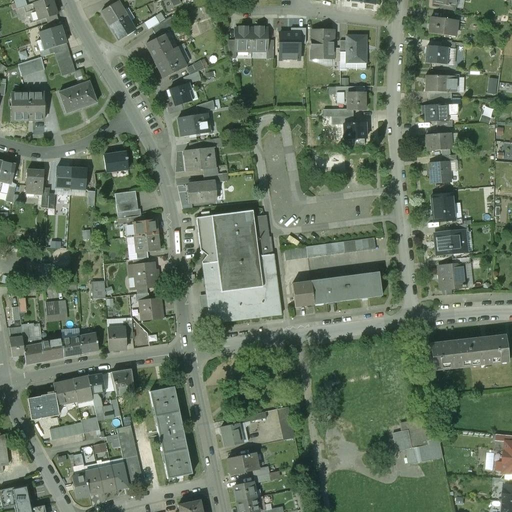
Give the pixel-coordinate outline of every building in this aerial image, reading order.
[(15,3),(17,10),(27,7),(24,0),(15,3)] [(51,0),(43,0),(33,3),(38,21),(46,18),(56,15),(51,0)] [(433,0),(433,4),(455,8),(456,0),(433,0)] [(127,16),(119,3),(111,7),(110,6),(101,11),(110,26),(127,16)] [(442,19),(456,21),(462,22),(463,16),(443,13),(442,19)] [(58,21),(56,15),(46,18),(47,24),(58,21)] [(110,26),(119,40),(128,35),(127,33),(135,28),(127,16),(110,26)] [(144,24),(148,30),(151,28),(159,23),(155,17),(144,24)] [(442,19),(430,18),(428,33),(454,37),(456,21),(442,19)] [(151,28),(154,35),(168,28),(164,21),(151,28)] [(59,27),(39,34),(44,50),(47,49),(65,44),(59,27)] [(236,52),(251,52),(251,29),(235,29),(235,41),(235,52),(236,52)] [(267,29),(251,29),(251,52),(266,52),(267,41),(267,29)] [(299,45),(305,45),(306,30),(291,30),(291,35),(299,35),(299,45)] [(332,32),(311,32),(312,58),(331,58),(332,58),(332,49),(332,32)] [(299,45),(299,35),(291,35),(279,35),(279,63),(299,62),(299,45)] [(146,44),(153,59),(169,51),(166,44),(167,44),(163,36),(146,44)] [(366,36),(346,36),(346,41),(346,53),(346,68),(366,67),(366,36)] [(235,52),(235,41),(227,41),(230,59),(236,59),(236,52),(235,52)] [(441,42),(440,48),(446,48),(446,50),(454,50),(454,43),(441,42)] [(62,76),(74,72),(65,44),(47,49),(49,55),(55,53),(62,76)] [(440,48),(426,47),(425,63),(445,65),(446,50),(446,48),(440,48)] [(176,48),(169,51),(153,59),(163,79),(186,68),(176,48)] [(339,49),(332,49),(332,58),(331,58),(331,63),(340,63),(340,53),(339,49)] [(44,70),(41,58),(17,65),(21,78),(44,70)] [(186,69),(190,76),(198,72),(205,69),(201,62),(186,69)] [(183,79),(185,85),(188,84),(189,84),(201,80),(198,72),(190,76),(183,79)] [(456,77),(425,76),(425,92),(428,92),(451,92),(455,93),(456,77)] [(88,82),(58,93),(66,114),(96,103),(88,82)] [(185,85),(169,90),(175,107),(191,102),(188,92),(191,91),(189,84),(188,84),(185,85)] [(336,96),(347,96),(347,111),(353,111),(364,111),(364,93),(355,94),(355,87),(336,87),(336,96)] [(43,94),(10,95),(11,121),(44,120),(43,94)] [(196,106),(197,113),(205,112),(214,110),(212,101),(196,106)] [(434,106),(422,106),(422,111),(425,110),(426,122),(436,122),(447,121),(447,120),(447,115),(457,115),(457,105),(434,106)] [(197,116),(177,118),(180,138),(196,136),(195,134),(208,132),(205,112),(197,113),(197,116)] [(353,124),(353,117),(330,117),(330,126),(343,126),(343,125),(353,124)] [(353,124),(343,125),(343,126),(344,141),(365,140),(364,124),(353,124)] [(436,135),(425,136),(427,152),(450,150),(449,134),(436,135)] [(189,144),(189,151),(218,147),(218,148),(225,147),(224,138),(189,144)] [(218,148),(218,147),(189,151),(184,151),(187,172),(203,170),(221,168),(218,148)] [(125,152),(103,156),(106,173),(128,170),(125,152)] [(9,186),(14,165),(0,162),(0,192),(6,194),(8,186),(9,186)] [(442,163),(428,164),(430,184),(450,183),(449,162),(442,163)] [(55,188),(70,189),(71,169),(56,168),(55,188)] [(86,170),(71,169),(70,189),(84,190),(86,170)] [(43,190),(44,172),(26,171),(25,194),(41,195),(42,195),(43,190)] [(203,176),(204,184),(214,183),(222,182),(221,174),(203,176)] [(204,184),(188,185),(190,203),(215,200),(214,183),(204,184)] [(8,186),(6,194),(4,201),(12,203),(15,188),(9,186),(8,186)] [(43,190),(42,195),(41,195),(40,208),(47,208),(48,194),(49,190),(43,190)] [(135,192),(114,195),(117,219),(140,216),(140,209),(137,210),(135,192)] [(451,195),(431,197),(434,223),(445,221),(454,220),(451,195)] [(251,212),(195,219),(209,324),(280,315),(272,255),(257,257),(251,212)] [(140,216),(117,219),(118,225),(123,224),(136,222),(143,221),(143,216),(140,216)] [(136,222),(123,224),(125,238),(134,238),(156,235),(155,220),(143,221),(136,222)] [(447,233),(463,232),(463,225),(462,225),(446,227),(447,233)] [(447,233),(434,235),(437,256),(466,252),(463,232),(447,233)] [(156,235),(134,238),(136,253),(147,252),(158,251),(156,235)] [(306,247),(307,257),(307,258),(375,249),(373,238),(306,247)] [(307,257),(306,247),(283,250),(285,260),(307,257)] [(144,265),(132,266),(135,289),(147,288),(159,287),(158,279),(155,279),(153,264),(144,265)] [(453,266),(438,267),(441,290),(451,289),(465,288),(463,265),(453,266)] [(378,272),(344,277),(347,301),(381,296),(378,272)] [(313,305),(347,301),(344,277),(310,281),(313,305)] [(92,299),(105,298),(105,281),(91,281),(92,299)] [(295,308),(313,305),(310,281),(292,284),(295,308)] [(147,294),(136,295),(135,295),(135,303),(138,303),(138,302),(149,301),(148,294),(147,294)] [(18,298),(20,312),(27,311),(24,297),(18,298)] [(149,301),(138,302),(138,303),(140,320),(162,318),(160,300),(149,301)] [(57,302),(59,315),(66,314),(65,301),(57,302)] [(45,303),(46,316),(59,315),(57,302),(45,303)] [(12,308),(13,321),(20,320),(18,307),(12,308)] [(123,327),(124,339),(132,339),(131,321),(121,321),(122,327),(123,327)] [(39,324),(20,326),(23,348),(41,345),(41,343),(39,324)] [(20,326),(8,329),(10,339),(8,339),(11,357),(24,355),(23,348),(20,326)] [(124,339),(123,327),(122,327),(107,328),(108,351),(125,349),(124,339)] [(80,339),(81,355),(98,351),(95,334),(79,338),(80,339)] [(505,335),(467,339),(470,367),(508,363),(505,335)] [(43,361),(63,358),(61,340),(61,339),(41,343),(41,345),(43,361)] [(61,340),(63,358),(81,355),(80,339),(61,340)] [(432,371),(470,367),(467,339),(429,344),(432,371)] [(409,342),(401,344),(403,356),(412,354),(409,342)] [(41,345),(23,348),(24,355),(24,365),(43,361),(41,345)] [(134,393),(130,370),(111,373),(114,391),(116,396),(134,393)] [(111,373),(104,374),(108,392),(114,391),(111,373)] [(104,374),(101,375),(105,393),(98,393),(101,406),(94,408),(95,412),(103,411),(105,420),(114,418),(110,402),(108,392),(104,374)] [(101,375),(87,377),(92,399),(94,408),(101,406),(98,393),(105,393),(101,375)] [(87,377),(72,380),(77,402),(77,403),(92,399),(87,377)] [(57,406),(77,402),(72,380),(53,385),(55,393),(57,406)] [(149,392),(154,417),(178,411),(173,386),(149,392)] [(41,397),(27,401),(31,422),(59,416),(57,406),(55,393),(41,396),(41,397)] [(117,401),(110,402),(114,418),(120,417),(117,401)] [(288,407),(276,410),(282,441),(295,438),(288,407)] [(103,411),(95,412),(97,418),(97,419),(101,419),(102,423),(105,422),(103,411)] [(154,417),(162,454),(186,449),(178,411),(154,417)] [(229,420),(231,425),(243,423),(244,424),(266,419),(265,412),(229,420)] [(81,421),(81,422),(83,433),(99,430),(98,424),(97,419),(97,418),(81,421)] [(439,440),(427,442),(422,420),(399,425),(401,433),(392,435),(395,452),(404,450),(407,466),(431,461),(431,459),(442,457),(439,440)] [(81,422),(49,429),(51,440),(83,433),(81,422)] [(231,425),(220,427),(224,447),(248,442),(244,424),(243,423),(231,425)] [(130,426),(116,429),(117,434),(119,441),(124,464),(129,488),(129,489),(143,486),(130,426)] [(107,443),(119,441),(117,434),(106,437),(107,443)] [(105,444),(94,446),(96,455),(107,452),(105,444)] [(191,474),(186,449),(162,454),(167,479),(191,474)] [(254,453),(227,459),(231,476),(252,472),(257,470),(254,453)] [(81,454),(74,456),(76,467),(83,465),(81,454)] [(511,458),(504,458),(502,474),(511,474),(511,458)] [(111,467),(116,490),(129,488),(124,464),(111,467)] [(116,490),(111,467),(98,470),(103,493),(116,490)] [(257,470),(252,472),(253,477),(269,473),(267,467),(257,470)] [(103,493),(98,470),(85,472),(85,475),(90,496),(103,493)] [(269,474),(270,480),(280,478),(278,472),(269,474)] [(269,473),(253,477),(255,483),(270,480),(269,473)] [(90,496),(85,475),(72,477),(76,499),(90,496)] [(233,487),(236,502),(255,498),(252,483),(233,487)] [(45,511),(44,506),(32,508),(27,485),(0,490),(0,501),(1,508),(13,506),(15,511),(14,511),(45,511)] [(504,486),(503,502),(511,502),(511,486),(508,486),(504,486)] [(257,511),(255,498),(236,502),(238,511),(257,511)] [(201,511),(200,501),(178,506),(179,511),(201,511)] [(511,511),(511,502),(503,502),(501,511),(511,511)]
